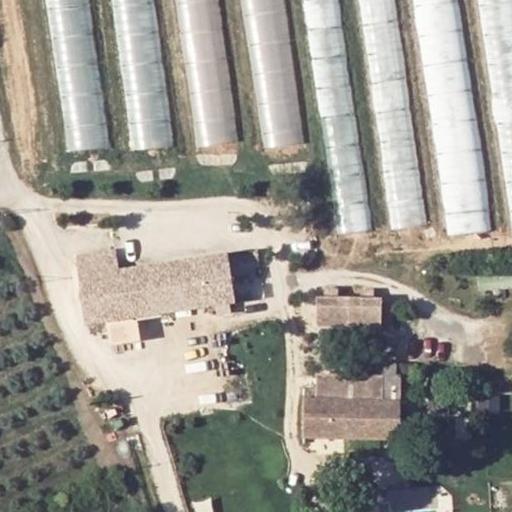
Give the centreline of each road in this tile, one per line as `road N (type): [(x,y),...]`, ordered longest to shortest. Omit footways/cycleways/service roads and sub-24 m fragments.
road 1 (track): [(12,197),(141,210),(256,235),(279,263),(292,336),(290,436),(297,459)]
road 2 (track): [(0,190),(29,216),(83,350),(141,407),(177,511)]
